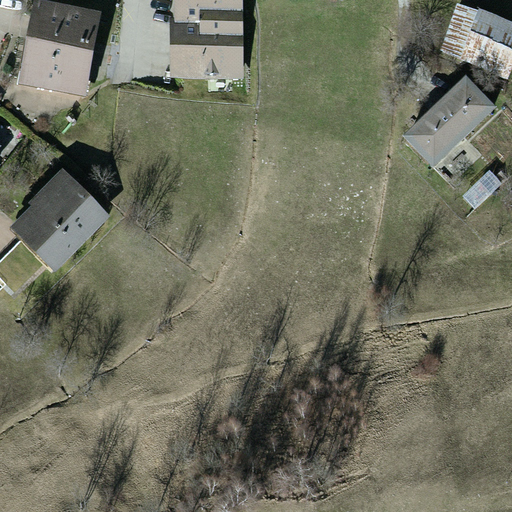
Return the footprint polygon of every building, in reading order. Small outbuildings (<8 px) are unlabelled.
[(245,0),(176,0),(174,81),(243,83),(245,0)] [(478,13),(453,4),(435,50),(508,79),(511,68),(511,48),(471,32),(478,13)] [(110,20),(40,5),(23,82),(93,97),(110,20)] [(493,112),(466,82),(403,139),(430,169),(493,112)] [(0,183),(12,170),(0,152),(0,183)] [(112,218),(64,174),(12,231),(59,274),(112,218)]
